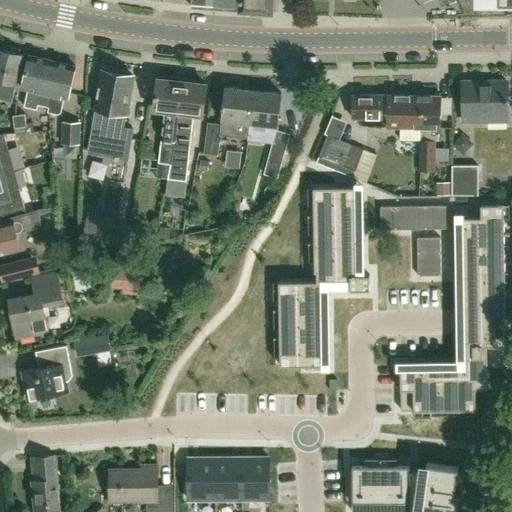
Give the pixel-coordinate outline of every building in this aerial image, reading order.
[(272,12),(272,0),(215,0),(215,7),(239,8),(238,10),(272,12)] [(0,97),(12,100),(16,83),(23,53),(19,52),(20,49),(9,46),(8,49),(0,47),(0,97)] [(36,109),(39,91),(38,91),(45,58),(29,54),(22,87),(27,89),(24,106),(36,109)] [(68,98),(75,65),(45,58),(38,91),(39,91),(50,94),(47,111),(60,114),(64,97),(68,98)] [(88,151),(92,151),(127,159),(133,128),(124,126),(133,75),(129,74),(127,71),(121,70),(118,72),(103,69),(88,151)] [(166,110),(163,138),(161,138),(158,162),(170,163),(175,139),(181,80),(175,80),(175,76),(164,75),(163,78),(158,78),(154,109),(166,110)] [(175,139),(170,163),(167,178),(186,180),(190,141),(194,113),(202,114),(205,83),(201,83),(201,79),(189,78),(188,81),(181,80),(175,139)] [(463,119),(487,119),(487,115),(507,115),(507,80),(462,81),(463,119)] [(249,122),(253,89),(226,85),(222,117),(220,117),(220,121),(208,120),(205,152),(218,154),(221,134),(231,135),(248,137),(248,132),(249,122)] [(253,89),(249,122),(277,126),(281,92),(253,89)] [(354,117),(389,117),(390,117),(390,94),(354,94),(354,117)] [(421,140),(421,126),(422,126),(422,94),(390,94),(390,117),(389,117),(389,126),(401,126),(400,139),(420,140),(421,140)] [(440,139),(440,94),(422,94),(422,126),(421,126),(421,140),(420,140),(420,161),(420,170),(431,170),(431,161),(432,161),(432,139),(440,139)] [(15,130),(27,129),(25,114),(13,115),(15,130)] [(79,142),(79,121),(63,121),(63,142),(79,142)] [(274,135),(264,173),(278,177),(290,133),(276,129),(274,135)] [(0,173),(15,169),(5,133),(0,133),(0,173)] [(340,171),(352,176),(355,171),(364,149),(328,134),(319,155),(316,161),(340,171)] [(201,161),(200,169),(208,170),(209,162),(201,161)] [(452,193),(478,193),(478,163),(452,163),(452,193)] [(25,208),(15,169),(0,173),(0,206),(2,214),(25,208)] [(437,182),(437,194),(450,194),(450,182),(437,182)] [(359,273),(359,243),(357,184),(315,185),(316,270),(318,270),(318,280),(279,281),(281,365),(324,364),(322,281),(350,281),(351,289),(369,288),(369,273),(359,273)] [(506,365),(504,232),(503,202),(481,202),(481,215),(461,215),(461,220),(455,220),(456,233),(461,232),(463,365),(400,366),(401,409),(475,407),(474,387),(488,387),(487,366),(506,365)] [(0,225),(0,252),(20,247),(16,233),(42,226),(40,212),(12,219),(12,222),(0,225)] [(122,250),(125,228),(105,226),(102,246),(122,250)] [(171,227),(160,226),(159,237),(170,239),(171,227)] [(0,266),(3,279),(38,271),(34,257),(0,265),(0,266)] [(113,267),(111,288),(123,289),(125,268),(113,267)] [(138,284),(139,271),(128,270),(126,283),(138,284)] [(16,337),(48,331),(44,308),(63,304),(58,272),(33,276),(36,293),(9,297),(16,337)] [(108,334),(94,337),(97,352),(111,350),(108,334)] [(27,398),(67,391),(65,382),(67,381),(72,375),(66,346),(41,351),(44,365),(41,368),(23,372),(27,398)] [(240,348),(210,382),(262,427),(292,392),(240,348)] [(34,511),(47,511),(58,511),(55,478),(57,478),(55,454),(31,457),(33,480),(31,481),(34,511)] [(186,456),(187,500),(215,500),(214,455),(186,456)] [(214,455),(215,500),(243,500),(242,455),(214,455)] [(242,455),(243,500),(271,500),(270,455),(242,455)] [(352,464),(352,503),(410,503),(410,464),(382,464),(382,458),(380,458),(380,464),(352,464)] [(459,511),(460,505),(461,495),(455,494),(456,486),(458,470),(458,469),(464,470),(465,469),(458,468),(458,467),(427,462),(421,503),(420,511),(459,511)] [(157,488),(157,464),(141,464),(141,469),(110,469),(110,501),(147,501),(146,511),(172,511),(173,488),(157,488)]
